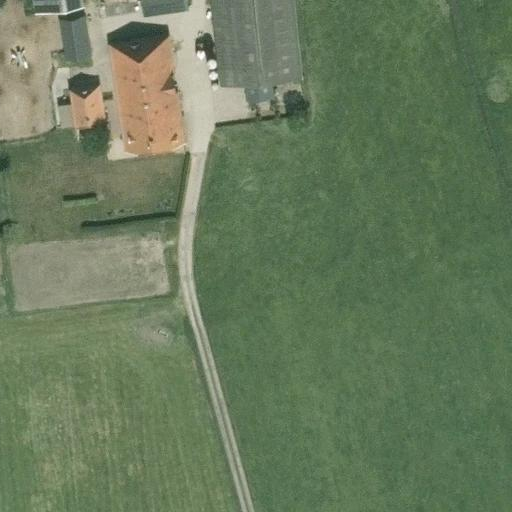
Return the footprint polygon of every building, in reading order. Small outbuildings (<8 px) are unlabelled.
[(188,0),(141,0),(142,15),(189,12),(188,0)] [(300,74),(291,0),(212,0),(221,80),(245,78),(247,98),(273,95),(271,77),(300,74)] [(89,51),(83,12),(60,15),(66,55),(89,51)] [(184,139),(168,36),(110,41),(126,148),(184,139)] [(104,121),(98,82),(71,86),(76,125),(104,121)]
